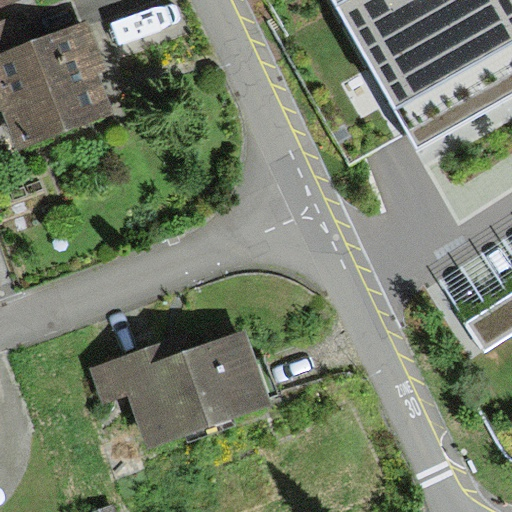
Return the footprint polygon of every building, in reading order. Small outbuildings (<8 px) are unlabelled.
[(0,0),(0,15),(29,4),(27,0),(0,0)] [(511,0),(329,0),(415,149),(511,94),(511,0)] [(0,25),(0,60),(42,45),(31,14),(0,25)] [(0,60),(0,165),(115,122),(100,80),(109,77),(105,65),(90,26),(42,45),(0,60)] [(493,349),(511,338),(511,299),(476,319),(493,349)] [(164,343),(91,369),(104,404),(131,395),(150,448),(277,402),(250,327),(179,352),(169,356),(164,343)]
